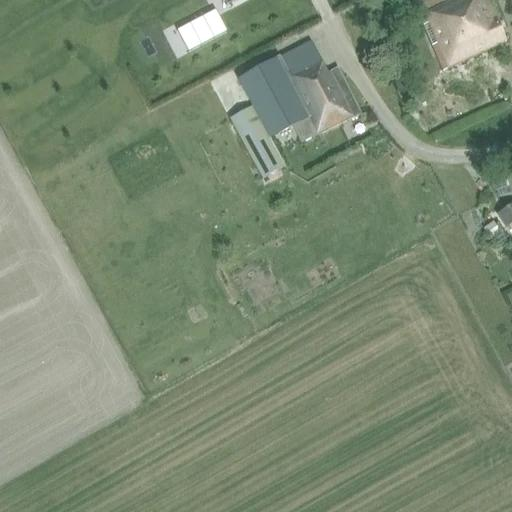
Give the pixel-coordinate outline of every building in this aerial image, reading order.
[(240,16),(251,10),(245,0),(241,0),(234,4),(240,16)] [(406,0),(411,10),(430,0),(406,0)] [(477,0),(440,0),(442,5),(424,15),(418,17),(442,74),(506,44),(486,0),(480,3),(477,0)] [(311,42),(240,78),(253,104),(228,117),(259,178),(285,165),(270,138),(291,127),(299,143),(361,112),(337,66),(326,72),(311,42)] [(489,178),(500,198),(511,194),(511,171),(511,172),(489,178)] [(263,177),(250,189),(260,199),(273,187),(263,177)] [(511,205),(495,216),(505,230),(511,225),(511,205)]
